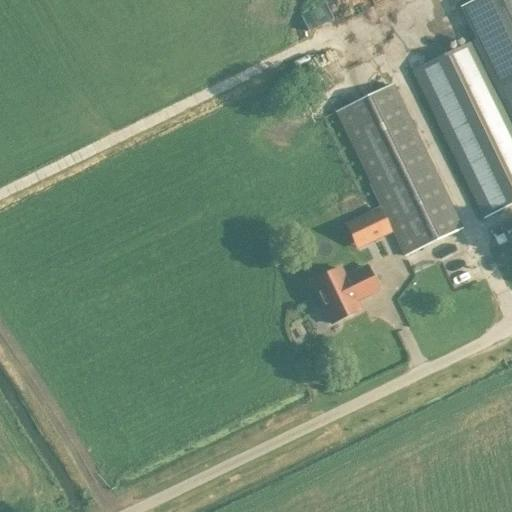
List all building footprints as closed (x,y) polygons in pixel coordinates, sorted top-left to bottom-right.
[(386,0),(390,13),(423,3),(421,0),(386,0)] [(511,0),(468,0),(456,6),(471,39),(511,122),(511,0)] [(481,216),(511,200),(511,122),(471,39),(410,68),(481,216)] [(389,83),(334,109),(403,253),(459,226),(389,83)] [(343,221),(355,247),(390,230),(378,205),(343,221)] [(338,266),(309,280),(314,290),(310,292),(308,297),(312,305),(317,307),(321,305),(329,321),(358,308),(352,296),(358,293),(359,296),(375,288),(364,264),(342,275),(338,266)]
